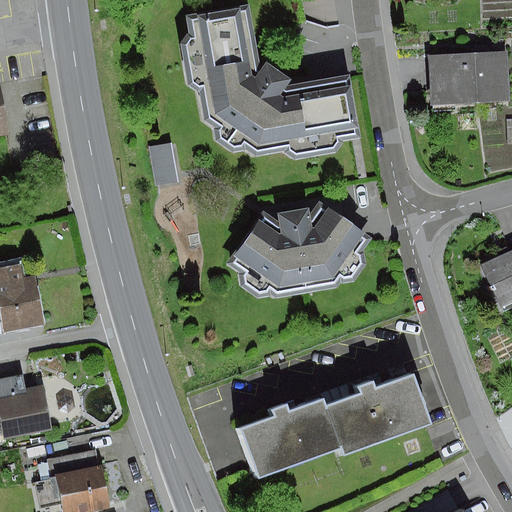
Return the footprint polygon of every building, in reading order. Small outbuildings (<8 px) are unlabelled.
[(263,6),(204,18),(209,37),(194,46),(195,83),(211,90),(217,130),(231,131),(233,144),(246,151),(261,148),(271,155),(298,149),(308,155),(346,152),(356,139),(368,137),(359,79),(310,84),(275,59),(263,6)] [(511,52),(423,59),(426,111),(511,103),(511,52)] [(179,146),(154,149),(159,188),(184,185),(179,146)] [(347,211),(271,216),(242,262),(292,295),(351,284),(382,239),(347,211)] [(511,251),(479,266),(499,311),(511,305),(511,251)] [(20,266),(0,269),(0,301),(6,334),(42,327),(32,276),(23,278),(20,266)] [(268,412),(233,423),(251,478),(340,448),(343,458),(432,428),(413,370),(372,384),(370,377),(355,382),(359,393),(322,405),(320,398),(288,409),(285,398),(266,405),(268,412)] [(0,382),(0,427),(3,444),(53,434),(44,392),(26,395),(22,378),(0,382)] [(101,470),(56,479),(62,511),(99,511),(109,510),(101,470)]
